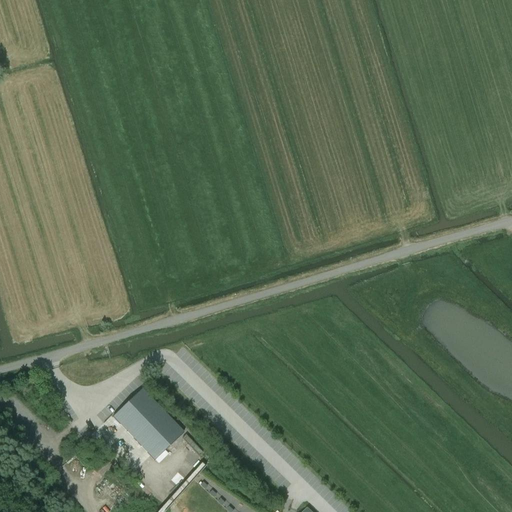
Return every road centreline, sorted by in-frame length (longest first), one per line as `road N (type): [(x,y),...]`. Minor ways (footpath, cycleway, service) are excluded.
road 1 (unclassified): [(0,369),(511,221)]
road 2 (unknown): [(44,357),(63,381),(85,389),(159,365),(182,372),(324,511)]
